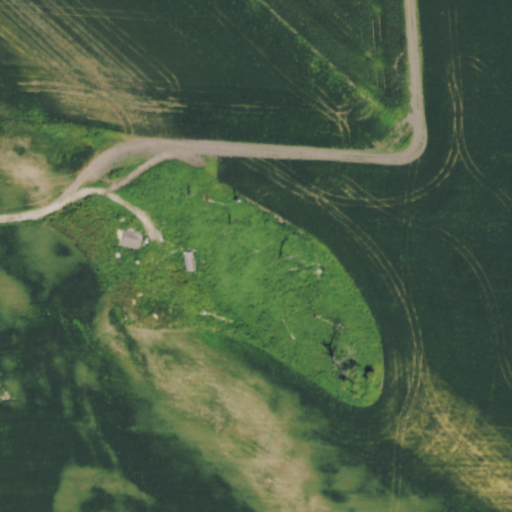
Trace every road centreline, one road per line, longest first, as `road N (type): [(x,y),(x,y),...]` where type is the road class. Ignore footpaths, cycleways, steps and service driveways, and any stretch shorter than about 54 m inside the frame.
road 1 (track): [(410,0),(410,108),(390,131),(348,154),(176,147),(112,193)]
road 2 (residential): [(0,218),(52,210),(97,190),(156,222)]
